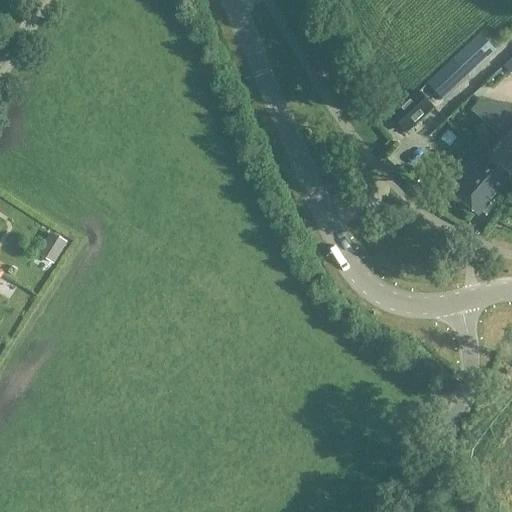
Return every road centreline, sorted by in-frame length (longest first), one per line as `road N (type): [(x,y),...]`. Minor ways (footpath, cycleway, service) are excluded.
road 1 (tertiary): [(468,299),(402,305),(346,262),(229,0)]
road 2 (unclassified): [(407,511),(466,394),(468,299)]
